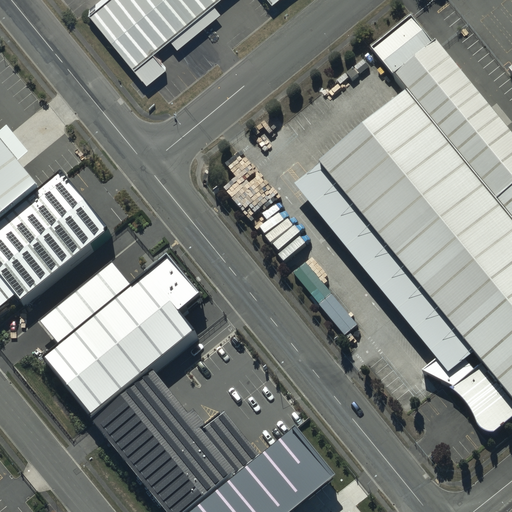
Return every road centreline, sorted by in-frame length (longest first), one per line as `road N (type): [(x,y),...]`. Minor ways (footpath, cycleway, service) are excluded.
road 1 (tertiary): [(146,166),(428,511)]
road 2 (residential): [(146,166),(347,0)]
road 3 (tertiary): [(11,0),(146,166)]
road 4 (residential): [(0,400),(90,511)]
